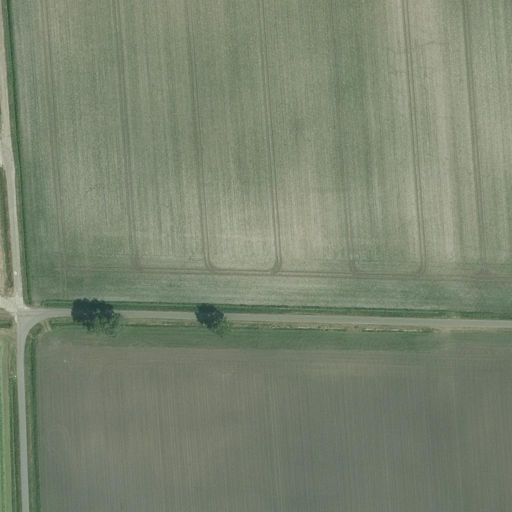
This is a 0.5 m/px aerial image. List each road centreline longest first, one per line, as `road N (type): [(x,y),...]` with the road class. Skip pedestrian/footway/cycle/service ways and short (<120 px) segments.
road 1 (unclassified): [(25,511),(19,311),(511,323)]
road 2 (track): [(19,311),(0,28)]
